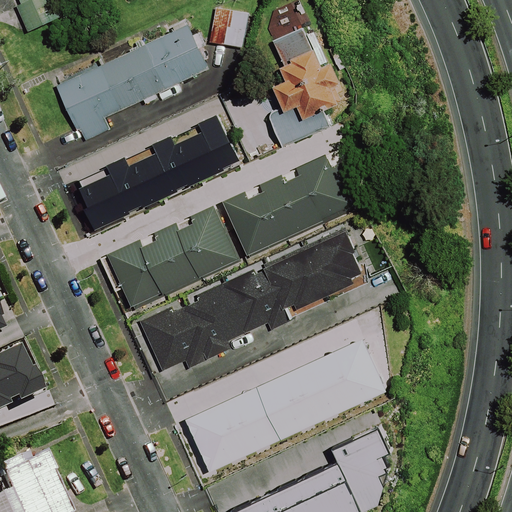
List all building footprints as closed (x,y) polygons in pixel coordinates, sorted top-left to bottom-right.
[(33,0),(19,7),(31,32),(63,18),(54,0),(33,0)] [(211,41),(243,47),(249,11),(217,6),(211,41)] [(189,21),(57,83),(78,128),(80,127),(86,139),(111,127),(106,115),(211,66),(189,21)] [(274,82),(286,107),(298,101),(304,114),(340,99),(333,83),(342,79),(333,58),(324,63),(315,44),(291,55),(293,58),(281,63),(287,76),(274,82)] [(86,203),(97,226),(132,209),(131,207),(143,201),(144,204),(180,187),(179,185),(189,180),(190,183),(226,166),(224,164),(240,156),(219,109),(200,118),(204,127),(177,139),(173,131),(154,139),(158,148),(131,160),(127,151),(108,160),(112,169),(81,183),(90,201),(86,203)] [(224,196),(249,251),(325,217),(324,215),(361,198),(342,157),(333,162),(327,150),(298,163),(301,169),(287,176),(284,169),(261,179),(264,186),(249,192),(247,186),(224,196)] [(240,255),(219,208),(216,201),(193,211),(196,218),(181,225),(178,218),(156,228),(159,235),(144,241),(141,235),(109,249),(112,256),(132,302),(240,255)] [(141,319),(163,369),(186,359),(190,366),(233,347),(229,340),(269,322),(272,328),(297,317),(295,313),(369,280),(355,249),(358,248),(348,226),(265,262),(268,268),(257,272),(254,267),(198,292),(200,297),(174,309),(172,305),(141,319)] [(365,335),(188,415),(211,466),(388,386),(365,335)] [(0,407),(3,406),(1,402),(10,398),(13,402),(37,391),(27,367),(24,368),(14,347),(0,353),(0,407)] [(343,461),(232,511),(366,511),(364,508),(381,500),(386,482),(380,471),(389,467),(383,452),(391,448),(380,426),(336,446),(343,461)] [(0,511),(68,511),(42,453),(28,459),(24,452),(0,463),(0,470),(8,488),(0,491),(0,511)]
